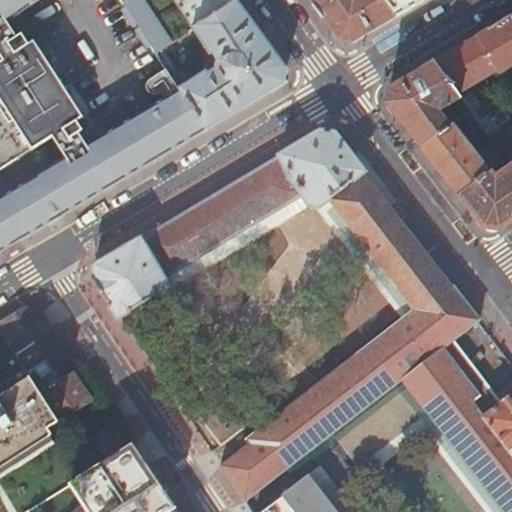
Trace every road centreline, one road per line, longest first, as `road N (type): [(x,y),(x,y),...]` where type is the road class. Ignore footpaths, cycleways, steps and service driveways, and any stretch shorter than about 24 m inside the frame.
road 1 (residential): [(338,85),(46,264)]
road 2 (residential): [(46,264),(217,511)]
road 3 (residential): [(483,275),(338,85)]
road 4 (residential): [(485,0),(338,85)]
